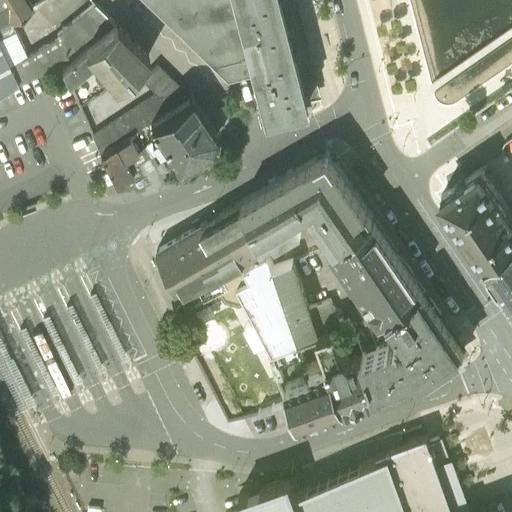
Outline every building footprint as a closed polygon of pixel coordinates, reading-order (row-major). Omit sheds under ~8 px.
[(0,0),(0,23),(6,20),(32,4),(29,0),(0,0)] [(243,46),(231,0),(144,0),(226,80),(250,73),(243,46)] [(279,0),(231,0),(243,46),(289,35),(279,0)] [(61,67),(116,22),(94,1),(56,33),(58,36),(10,66),(0,48),(0,91),(22,80),(22,81),(58,63),(60,68),(61,67)] [(0,23),(0,38),(12,32),(6,20),(0,23)] [(93,56),(97,61),(92,65),(99,73),(104,69),(114,81),(148,53),(116,22),(61,67),(67,81),(91,62),(93,56)] [(289,35),(243,46),(250,73),(261,116),(307,105),(289,35)] [(151,122),(191,96),(157,62),(141,78),(155,92),(91,134),(100,154),(135,132),(151,122)] [(191,96),(151,122),(157,131),(150,135),(158,147),(165,143),(179,165),(212,142),(214,131),(191,96)] [(132,175),(124,159),(142,147),(135,132),(100,154),(115,185),(132,175)] [(328,150),(290,172),(308,204),(336,243),(374,217),(374,216),(328,150)] [(135,154),(124,159),(132,175),(115,185),(122,198),(154,187),(145,175),(135,154)] [(441,196),(484,258),(511,239),(511,214),(481,169),(441,196)] [(242,200),(263,238),(275,232),(277,235),(303,220),(297,210),(308,204),(290,172),(242,200)] [(263,238),(242,200),(156,249),(183,303),(186,308),(222,289),(225,295),(241,299),(246,297),(280,363),(304,355),(299,339),(273,266),(263,238)] [(423,288),(374,217),(336,243),(331,246),(360,288),(365,295),(380,317),(389,312),(423,288)] [(511,239),(484,258),(511,299),(511,239)] [(335,327),(340,325),(330,298),(309,305),(293,259),(273,266),(299,339),(319,333),(335,327)] [(356,302),(365,295),(360,288),(350,292),(356,302)] [(423,288),(389,312),(408,341),(424,335),(429,342),(443,362),(452,356),(453,357),(465,349),(459,341),(459,342),(425,292),(426,291),(423,288)] [(319,333),(327,356),(345,404),(377,392),(363,354),(350,358),(345,354),(335,327),(319,333)] [(396,340),(376,347),(390,387),(391,387),(391,386),(429,372),(430,373),(431,372),(431,371),(443,362),(429,342),(424,335),(408,341),(400,344),(399,342),(396,340)] [(377,392),(390,387),(376,347),(362,352),(363,354),(377,392)] [(307,375),(286,382),(300,420),(345,404),(327,356),(304,364),(305,365),(304,366),(307,375)] [(288,474),(238,492),(245,511),(454,511),(426,432),(386,447),(387,452),(294,489),(288,474)]
